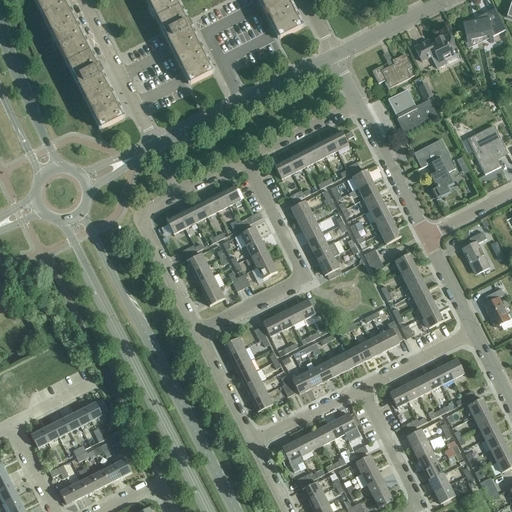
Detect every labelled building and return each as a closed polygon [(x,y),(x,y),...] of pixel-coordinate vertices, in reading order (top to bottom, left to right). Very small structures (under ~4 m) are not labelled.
[(34,0),(101,131),(123,120),(62,0),(34,0)] [(146,0),(190,86),(212,75),(174,0),(146,0)] [(258,0),(279,41),(301,30),(286,0),(258,0)] [(463,25),(467,42),(491,37),(492,38),(506,31),(495,10),(468,24),(463,25)] [(414,49),(421,63),(435,56),(440,65),(446,62),(445,61),(457,55),(459,58),(460,58),(448,36),(442,39),(442,37),(435,41),(436,44),(431,46),(428,41),(414,49)] [(410,78),(415,76),(412,71),(411,71),(410,69),(412,69),(405,55),(392,62),(394,66),(384,70),(382,67),(372,72),(378,85),(385,82),(386,83),(385,84),(388,91),(411,79),(410,78)] [(239,70),(244,83),(256,78),(251,66),(239,70)] [(419,88),(427,103),(434,99),(426,84),(419,88)] [(407,91),(388,101),(396,117),(398,120),(397,120),(397,122),(400,123),(399,125),(401,126),(400,128),(402,129),(402,131),(403,133),(406,131),(407,133),(431,122),(438,118),(430,102),(427,103),(416,109),(416,107),(415,108),(407,91)] [(467,141),(485,176),(501,168),(498,161),(508,156),(493,127),(467,141)] [(340,133),(330,138),(337,153),(348,147),(341,132),(340,132),(340,133)] [(330,138),(319,144),(326,158),(337,153),(330,138)] [(456,170),(445,149),(441,141),(414,155),(422,170),(432,165),(437,174),(431,177),(437,189),(433,191),(438,200),(450,194),(447,188),(453,185),(448,174),(456,170)] [(319,144),(307,149),(315,164),(326,158),(319,144)] [(307,149),(296,155),(304,170),(315,164),(307,149)] [(296,155),(285,161),(293,175),(304,170),(296,155)] [(462,157),(456,160),(460,167),(465,165),(462,157)] [(293,175),(285,161),(275,166),(274,166),(281,181),(293,175)] [(360,170),(357,164),(345,170),(346,172),(349,176),(360,170)] [(352,179),(358,191),(372,183),(367,172),(352,179)] [(360,196),(363,202),(378,194),(372,183),(358,191),(349,195),(351,197),(354,198),(356,198),(360,196)] [(232,188),(222,193),(229,207),(235,205),(237,208),(241,206),(240,202),(241,202),(233,187),(232,187),(232,188)] [(305,198),(302,194),(301,192),(290,198),(293,204),(305,198)] [(322,194),(328,206),(332,203),(327,192),(322,194)] [(222,193),(211,199),(218,213),(229,207),(222,193)] [(366,206),(369,213),(383,205),(378,194),(363,202),(358,204),(361,209),(366,206)] [(211,199),(200,204),(207,219),(218,213),(211,199)] [(291,210),(296,222),(311,214),(305,203),(291,210)] [(200,204),(189,210),(196,224),(207,219),(200,204)] [(369,213),(375,224),(389,216),(383,205),(369,213)] [(189,210),(178,215),(185,230),(196,224),(189,210)] [(296,222),(302,233),(317,225),(311,214),(296,222)] [(185,230),(178,215),(167,221),(167,220),(166,221),(173,236),(185,230)] [(377,229),(380,235),(395,228),(389,216),(375,224),(370,226),(372,231),(377,229)] [(238,224),(239,226),(241,231),(252,225),(249,218),(238,224)] [(302,233),(308,244),(322,236),(317,225),(302,233)] [(240,236),(246,247),(260,240),(254,228),(240,236)] [(395,228),(380,235),(386,246),(401,239),(400,238),(395,228)] [(362,238),(361,239),(357,232),(353,235),(359,246),(365,243),(362,238)] [(477,245),(486,241),(483,234),(469,240),(473,247),(462,252),(474,276),(489,269),(477,245)] [(308,244),(313,255),(328,247),(322,236),(308,244)] [(246,247),(251,258),(266,251),(260,240),(246,247)] [(328,247),(313,255),(319,266),(333,258),(339,255),(334,244),(328,247)] [(197,253),(194,249),(193,247),(182,252),(186,259),(197,253)] [(502,247),(497,249),(502,261),(507,259),(502,247)] [(254,264),(257,269),(271,262),(266,251),(251,258),(251,259),(246,261),(248,266),(254,264)] [(364,256),(367,263),(378,257),(375,251),(364,256)] [(187,263),(193,274),(207,267),(202,255),(187,263),(187,264),(187,263)] [(394,263),(400,275),(415,267),(409,257),(410,256),(409,256),(394,263)] [(367,263),(370,268),(381,263),(378,257),(367,263)] [(333,258),(319,266),(325,277),(339,270),(333,258)] [(271,262),(257,269),(263,281),(277,274),(271,262)] [(381,263),(370,268),(373,275),(384,269),(381,263)] [(193,274),(198,285),(213,278),(207,267),(193,274)] [(400,275),(406,286),(420,278),(415,267),(400,275)] [(244,276),(238,279),(243,290),(250,287),(244,276)] [(198,285),(204,296),(219,289),(213,278),(198,285)] [(406,286),(411,297),(426,289),(420,278),(406,286)] [(236,280),(231,282),(237,293),(243,290),(238,279),(236,280)] [(219,289),(204,296),(210,307),(209,307),(209,308),(224,300),(219,289)] [(411,297),(417,308),(432,300),(426,289),(411,297)] [(489,305),(484,307),(495,329),(499,327),(499,328),(501,327),(503,332),(511,327),(511,323),(511,320),(509,321),(498,300),(504,297),(501,291),(485,299),(489,305)] [(417,308),(423,319),(437,312),(432,300),(417,308)] [(308,301),(296,307),(304,322),(315,316),(308,301)] [(296,307),(285,313),(293,327),(304,322),(296,307)] [(437,312),(423,319),(428,330),(443,323),(443,322),(437,312)] [(285,313),(274,318),(282,333),(293,327),(285,313)] [(282,333),(274,318),(263,324),(270,339),(282,333)] [(391,331),(381,336),(388,351),(399,345),(399,343),(403,341),(394,323),(388,326),(391,331)] [(401,330),(407,341),(413,338),(408,326),(401,330)] [(262,342),(266,340),(260,329),(254,332),(260,343),(262,342)] [(381,336),(370,342),(377,356),(388,351),(381,336)] [(224,347),(230,358),(244,351),(239,339),(224,347),(224,348),(224,347)] [(370,342),(358,348),(366,362),(377,356),(370,342)] [(358,348),(347,353),(355,368),(366,362),(358,348)] [(230,358),(236,369),(250,362),(244,351),(230,358)] [(347,353),(336,359),(344,373),(355,368),(347,353)] [(336,359),(325,364),(333,379),(344,373),(336,359)] [(277,361),(273,364),(276,371),(281,368),(277,361)] [(457,361),(445,367),(453,381),(464,375),(457,361)] [(236,369),(241,380),(256,373),(250,362),(236,369)] [(309,372),(303,376),(311,390),(322,384),(314,370),(311,364),(306,366),(309,372)] [(325,364),(314,370),(322,384),(333,379),(325,364)] [(445,367),(434,372),(441,387),(453,381),(445,367)] [(434,372),(423,378),(430,392),(441,387),(434,372)] [(241,380),(247,391),(261,384),(256,373),(241,380)] [(311,390),(303,376),(292,381),(299,396),(311,390)] [(423,378),(412,383),(419,398),(430,392),(423,378)] [(412,383),(401,389),(408,403),(419,398),(412,383)] [(247,391),(252,402),(267,395),(261,384),(247,391)] [(289,384),(284,386),(282,387),(288,398),(294,395),(289,384)] [(408,403),(401,389),(389,395),(397,409),(408,403)] [(461,398),(462,400),(464,404),(476,399),(472,392),(461,398)] [(267,395),(252,402),(258,413),(257,413),(258,414),(273,407),(267,395)] [(100,401),(104,413),(110,410),(105,399),(100,401)] [(467,407),(473,419),(488,411),(482,401),(483,400),(482,400),(467,407)] [(96,404),(85,410),(91,423),(102,417),(96,404)] [(85,410),(74,415),(80,428),(91,423),(85,410)] [(442,416),(440,411),(434,414),(433,413),(428,415),(432,421),(442,416)] [(473,419),(479,430),(493,422),(488,411),(473,419)] [(74,415),(63,421),(70,433),(80,428),(74,415)] [(349,415),(337,421),(345,436),(348,443),(360,437),(349,415)] [(420,427),(418,422),(417,420),(406,426),(409,432),(420,427)] [(63,421),(53,426),(59,439),(70,433),(63,421)] [(337,421),(326,427),(334,441),(345,436),(337,421)] [(479,430),(485,441),(499,434),(493,422),(479,430)] [(53,426),(42,431),(48,444),(59,439),(53,426)] [(326,427),(315,432),(323,447),(334,441),(326,427)] [(93,433),(96,438),(101,436),(98,430),(93,433)] [(48,444),(42,431),(31,437),(37,450),(48,444)] [(406,438),(412,450),(427,443),(421,431),(406,438)] [(315,432),(304,438),(311,452),(323,447),(315,432)] [(485,441),(490,452),(505,445),(499,434),(485,441)] [(101,436),(96,438),(99,444),(104,441),(101,436)] [(356,446),(365,442),(363,437),(354,441),(356,446)] [(304,438),(293,444),(300,458),(311,452),(304,438)] [(412,450),(418,461),(432,454),(427,443),(412,450)] [(472,447),(476,455),(484,451),(481,443),(472,447)] [(293,444),(282,449),(289,464),(291,469),(294,474),(299,471),(297,466),(299,465),(303,463),(300,458),(293,444)] [(100,448),(103,454),(109,451),(106,445),(100,448)] [(490,452),(496,463),(510,456),(505,445),(490,452)] [(353,453),(354,454),(357,459),(368,453),(364,447),(353,453)] [(99,449),(92,452),(89,453),(92,459),(95,458),(94,455),(100,452),(99,449)] [(76,458),(81,455),(78,450),(73,452),(76,458)] [(109,451),(103,454),(106,459),(111,457),(109,451)] [(50,454),(53,460),(58,457),(55,452),(50,454)] [(350,463),(345,452),(340,455),(346,465),(350,463)] [(418,461),(423,472),(438,465),(432,454),(418,461)] [(81,455),(76,458),(78,464),(84,461),(81,455)] [(511,459),(510,456),(496,463),(502,475),(511,469),(511,459)] [(58,457),(53,460),(56,466),(61,463),(58,457)] [(355,464),(361,476),(376,468),(370,457),(355,464)] [(124,461),(113,466),(120,479),(131,474),(124,461)] [(423,472),(429,483),(443,476),(438,465),(423,472)] [(113,466),(103,472),(109,485),(120,479),(113,466)] [(63,467),(58,469),(61,475),(66,472),(63,467)] [(361,476),(367,487),(381,479),(376,468),(361,476)] [(61,475),(58,469),(49,473),(52,479),(60,475),(63,481),(69,478),(66,472),(61,475)] [(103,472),(92,477),(98,490),(109,485),(103,472)] [(316,473),(310,476),(312,481),(319,478),(316,473)] [(312,481),(310,476),(309,474),(298,480),(301,487),(312,481)] [(0,479),(0,493),(12,487),(7,476),(0,479)] [(429,483),(435,494),(449,487),(443,476),(429,483)] [(471,476),(466,478),(469,485),(472,492),(477,489),(471,476)] [(92,477),(81,483),(88,495),(98,490),(92,477)] [(367,487),(372,498),(387,491),(381,479),(367,487)] [(480,485),(483,491),(493,486),(490,479),(480,485)] [(81,483),(71,488),(77,501),(88,495),(81,483)] [(303,492),(309,502),(323,495),(317,484),(302,491),(303,492)] [(483,491),(486,497),(496,491),(493,486),(483,491)] [(0,493),(0,494),(5,504),(17,498),(12,487),(0,493)] [(449,487),(435,494),(440,506),(455,498),(449,487)] [(77,501),(71,488),(60,494),(66,506),(77,501)] [(387,491),(372,498),(378,509),(393,502),(387,491)] [(496,491),(486,497),(489,503),(499,498),(496,491)] [(309,502),(313,511),(316,511),(329,506),(323,495),(309,502)] [(5,504),(8,511),(15,511),(23,508),(17,498),(5,504)]
